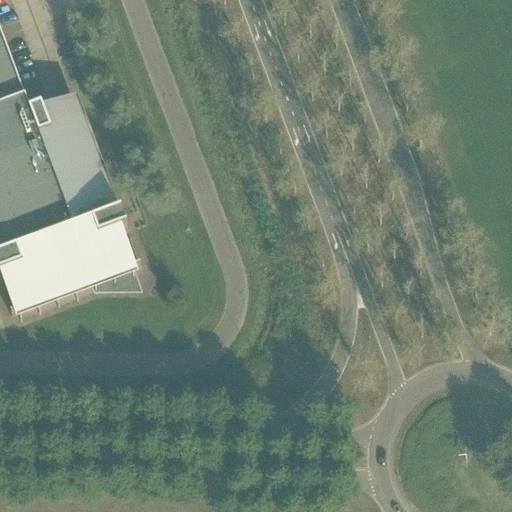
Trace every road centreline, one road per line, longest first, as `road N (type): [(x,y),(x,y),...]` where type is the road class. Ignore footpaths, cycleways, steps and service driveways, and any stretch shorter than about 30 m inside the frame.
road 1 (unclassified): [(0,367),(177,369),(205,361),(239,308),(237,283),(131,0)]
road 2 (secondary): [(480,374),(459,340),(339,0)]
road 3 (tertiary): [(0,474),(378,484)]
road 4 (tertiary): [(258,443),(0,440)]
road 5 (secondary): [(255,0),(343,232)]
road 6 (secondary): [(343,232),(351,316),(340,357),(322,391),(258,443)]
road 7 (secondary): [(343,232),(398,403)]
road 8 (tertiary): [(378,443),(258,443)]
